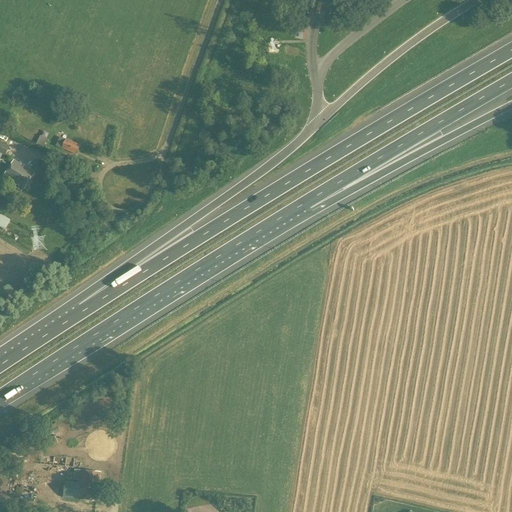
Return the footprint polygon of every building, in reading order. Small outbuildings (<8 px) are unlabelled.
[(36,144),(43,148),(47,139),(40,136),(36,144)] [(60,138),(56,146),(76,155),(80,146),(66,139),(65,141),(60,138)] [(0,141),(0,152),(5,155),(10,147),(0,141)] [(33,174),(14,161),(4,176),(24,189),(33,174)] [(10,221),(0,214),(0,227),(4,230),(10,221)] [(99,484),(100,473),(66,470),(63,498),(77,499),(97,501),(99,484)]
